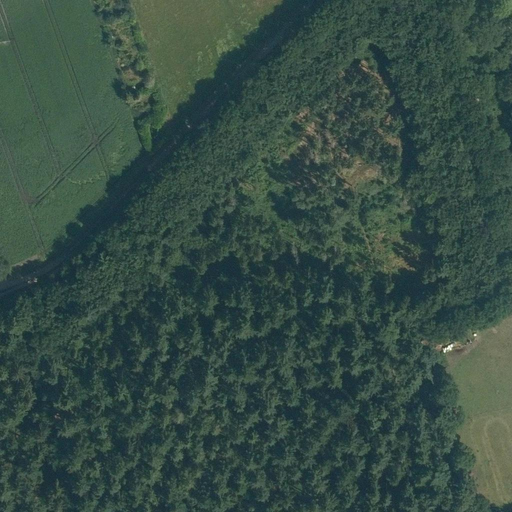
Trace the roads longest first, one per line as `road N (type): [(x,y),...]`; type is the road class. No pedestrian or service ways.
road 1 (track): [(0,288),(53,266),(316,0)]
road 2 (track): [(79,511),(18,282)]
